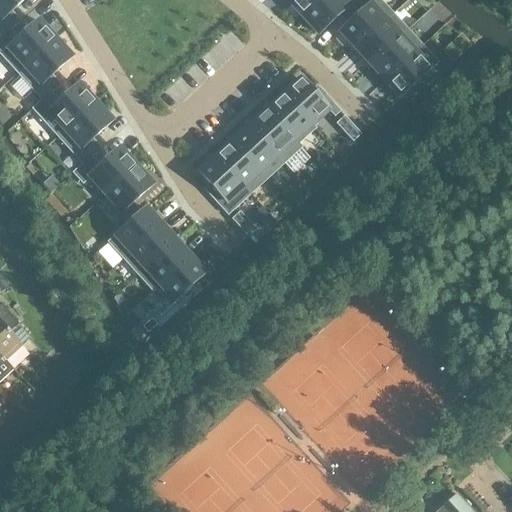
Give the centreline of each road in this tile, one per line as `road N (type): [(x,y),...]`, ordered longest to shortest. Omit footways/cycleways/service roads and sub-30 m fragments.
road 1 (residential): [(157,141),(68,0)]
road 2 (residential): [(275,34),(157,141)]
road 3 (residential): [(241,247),(191,197),(157,141)]
road 4 (residential): [(368,121),(275,34)]
